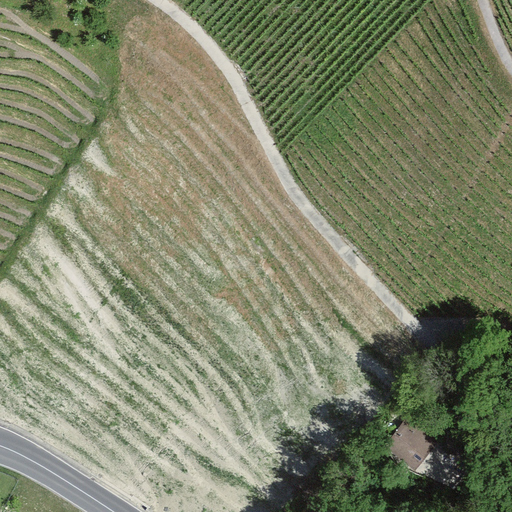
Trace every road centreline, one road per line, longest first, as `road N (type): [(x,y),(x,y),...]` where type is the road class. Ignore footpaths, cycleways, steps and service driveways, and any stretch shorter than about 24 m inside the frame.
road 1 (track): [(160,0),(222,65),(287,187),(415,324),(511,339)]
road 2 (secondary): [(0,447),(111,511)]
